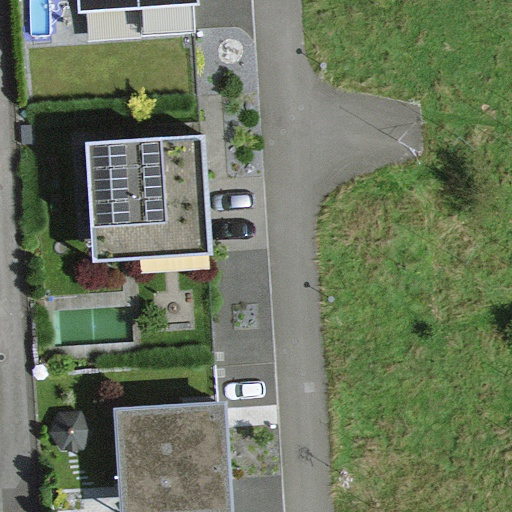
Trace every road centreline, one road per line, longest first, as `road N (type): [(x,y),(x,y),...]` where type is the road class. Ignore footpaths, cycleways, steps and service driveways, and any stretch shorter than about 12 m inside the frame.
road 1 (residential): [(306,511),(276,0)]
road 2 (residential): [(0,170),(23,511)]
